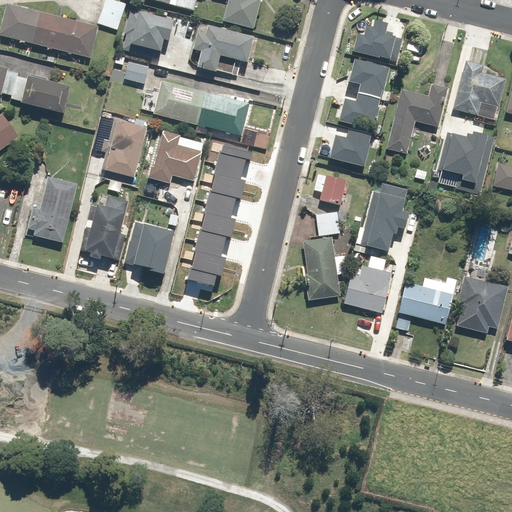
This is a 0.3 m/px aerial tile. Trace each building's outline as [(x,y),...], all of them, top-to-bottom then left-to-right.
[(107,0),(104,0),(97,24),(116,30),(124,6),(107,0)] [(193,0),(176,0),(175,6),(192,9),(193,0)] [(226,0),(221,22),(251,30),(258,0),(226,0)] [(95,29),(4,5),(0,20),(0,36),(87,59),(95,29)] [(131,10),(121,48),(159,57),(163,39),(166,39),(171,20),(131,10)] [(359,34),(355,50),(389,59),(396,36),(385,33),(387,24),(376,21),(375,27),(367,25),(364,36),(359,34)] [(212,75),(216,58),(244,65),(250,39),(205,29),(203,36),(195,34),(190,52),(198,54),(194,70),(212,75)] [(357,94),(379,99),(388,64),(357,56),(352,77),(361,79),(357,94)] [(128,62),(123,79),(142,84),(147,67),(128,62)] [(460,67),(450,110),(490,119),(500,77),(460,67)] [(0,95),(19,100),(18,104),(60,119),(63,108),(61,108),(67,86),(0,69),(0,95)] [(160,83),(152,115),(239,138),(248,106),(160,83)] [(428,85),(426,98),(419,97),(419,95),(399,90),(385,149),(405,154),(413,122),(436,127),(441,108),(442,108),(445,88),(428,85)] [(343,100),(338,121),(373,129),(379,99),(357,94),(355,102),(343,100)] [(0,149),(16,138),(0,115),(0,149)] [(103,171),(132,177),(143,131),(113,124),(103,171)] [(337,134),(331,156),(364,165),(373,135),(348,128),(346,137),(337,134)] [(169,173),(197,179),(204,150),(176,143),(178,134),(159,129),(148,175),(168,180),(169,173)] [(450,133),(441,168),(455,172),(452,185),(481,192),(495,137),(468,130),(466,137),(450,133)] [(222,145),(215,171),(241,177),(246,159),(251,160),(253,153),(222,145)] [(511,169),(496,166),(492,188),(511,191),(511,169)] [(425,170),(415,169),(414,180),(424,182),(425,170)] [(241,177),(215,171),(212,182),(214,183),(212,189),(242,196),(244,189),(238,187),(241,177)] [(324,177),(318,200),(339,206),(345,183),(324,177)] [(26,231),(32,232),(31,238),(61,244),(73,187),(43,181),(36,212),(31,211),(26,231)] [(374,191),(359,243),(389,251),(396,228),(405,230),(410,211),(403,209),(408,188),(384,181),(380,193),(374,191)] [(209,195),(206,207),(232,213),(235,203),(240,204),(242,196),(212,189),(211,195),(209,195)] [(93,209),(81,255),(109,262),(109,259),(118,262),(124,237),(116,234),(118,226),(121,227),(127,203),(105,197),(102,211),(93,209)] [(232,213),(206,207),(203,219),(205,219),(203,225),(233,233),(235,225),(229,223),(232,213)] [(315,217),(317,236),(338,233),(335,214),(315,217)] [(175,230),(136,220),(125,260),(164,270),(175,230)] [(200,231),(197,243),(223,249),(225,239),(231,240),(233,233),(203,225),(202,231),(200,231)] [(309,300),(337,296),(330,240),(301,244),(309,300)] [(223,249),(197,243),(194,255),(196,255),(194,261),(224,269),(226,261),(220,259),(223,249)] [(191,267),(188,279),(214,285),(216,275),(222,276),(224,269),(194,261),(192,267),(191,267)] [(395,289),(386,287),(389,275),(359,268),(357,277),(350,276),(343,305),(389,316),(395,289)] [(487,327),(496,329),(506,287),(463,277),(453,319),(457,320),(455,327),(486,334),(487,327)] [(405,284),(397,316),(442,326),(449,295),(405,284)]
